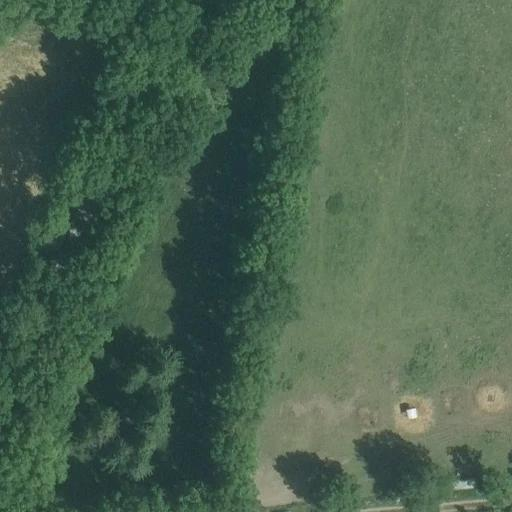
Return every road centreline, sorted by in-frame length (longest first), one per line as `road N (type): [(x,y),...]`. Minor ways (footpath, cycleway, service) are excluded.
road 1 (tertiary): [(0,444),(116,148),(187,0)]
road 2 (track): [(511,501),(391,511)]
